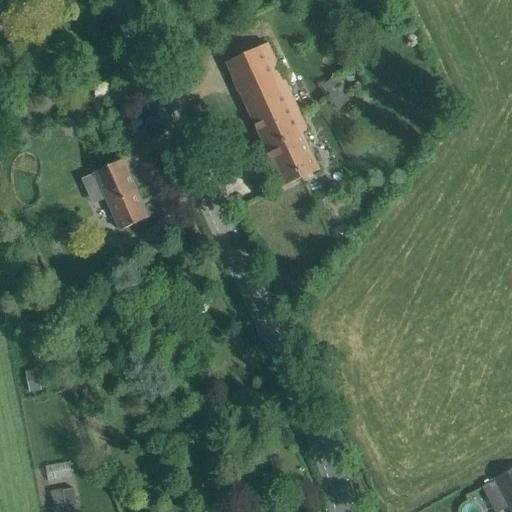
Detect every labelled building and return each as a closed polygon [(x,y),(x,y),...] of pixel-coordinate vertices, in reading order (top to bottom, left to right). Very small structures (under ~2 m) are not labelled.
[(268,44),(226,63),(283,187),(319,170),(302,133),(308,130),(268,44)] [(349,71),(347,68),(322,87),(339,109),(353,127),(378,107),(366,92),(373,86),(357,65),(349,71)] [(101,187),(121,230),(148,218),(122,160),(95,172),(97,178),(85,184),(89,193),(101,187)] [(70,226),(54,232),(60,244),(75,238),(70,226)] [(45,478),(67,477),(66,464),(45,466),(45,478)] [(511,511),(511,471),(495,481),(510,511),(511,511)] [(80,511),(79,503),(78,503),(75,488),(52,493),(55,507),(54,507),(54,511),(80,511)]
